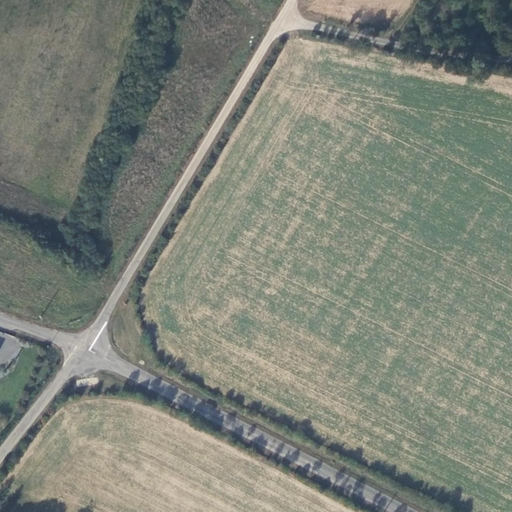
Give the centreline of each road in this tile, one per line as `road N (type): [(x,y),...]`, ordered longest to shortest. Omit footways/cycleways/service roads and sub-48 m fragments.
road 1 (unclassified): [(85,351),(283,20)]
road 2 (unclassified): [(398,511),(85,351)]
road 3 (unclassified): [(283,20),(511,59)]
road 4 (unclassified): [(85,351),(0,456)]
